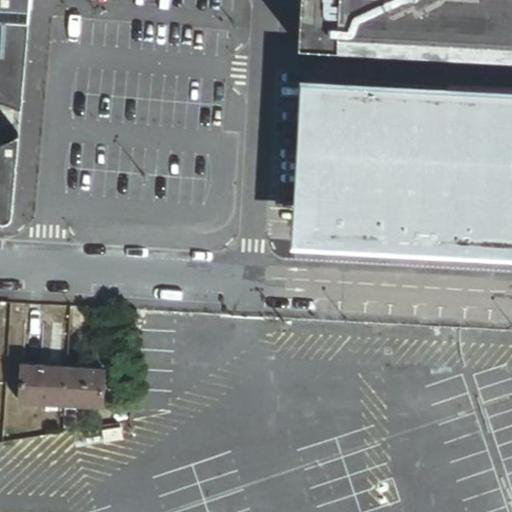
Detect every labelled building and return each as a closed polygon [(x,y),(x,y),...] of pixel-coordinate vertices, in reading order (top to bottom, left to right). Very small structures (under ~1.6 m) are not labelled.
[(0,0),(0,220),(2,221),(5,220),(8,219),(10,217),(11,214),(18,133),(7,139),(0,141),(0,100),(3,101),(20,108),(29,0),(0,0)] [(511,0),(302,0),(300,46),(328,47),(511,57),(511,0)] [(511,255),(511,99),(306,91),(298,244),(511,255)] [(57,402),(59,366),(21,364),(20,401),(57,402)] [(69,367),(59,366),(57,402),(67,403),(69,367)] [(106,368),(69,367),(67,403),(77,403),(104,405),(106,368)] [(77,403),(67,403),(65,427),(76,426),(77,403)]
